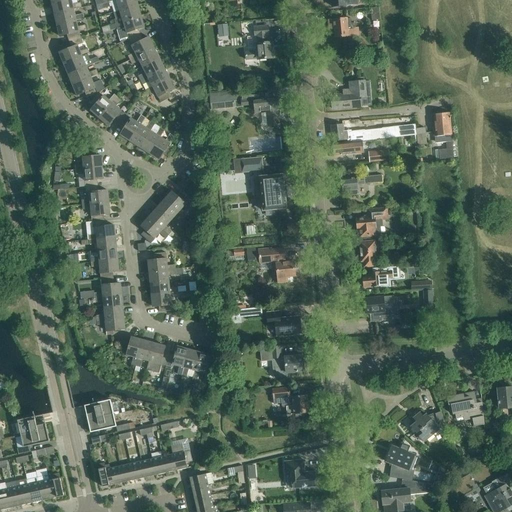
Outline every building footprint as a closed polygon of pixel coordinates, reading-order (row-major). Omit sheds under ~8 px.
[(71,0),(63,0),(52,3),(54,14),(73,9),(81,7),(80,3),(72,5),(71,0)] [(136,0),(115,0),(109,2),(110,7),(112,6),(114,12),(138,5),(136,0)] [(138,5),(114,12),(116,19),(114,19),(114,20),(115,24),(141,16),(138,5)] [(379,7),(371,8),(372,20),(380,20),(379,7)] [(75,16),(73,9),(54,14),(57,25),(76,21),(84,19),(83,14),(75,16)] [(144,27),(141,16),(115,24),(121,43),(129,40),(140,35),(138,29),(144,27)] [(335,37),(358,35),(357,28),(355,28),(354,23),(347,24),(347,19),(328,21),(329,29),(334,29),(335,37)] [(77,27),(76,21),(57,25),(59,36),(67,35),(69,41),(80,37),(79,32),(86,30),(85,25),(77,27)] [(226,25),(217,25),(218,35),(227,34),(226,25)] [(268,27),(258,27),(254,28),(255,36),(257,36),(257,44),(257,50),(245,51),(246,60),(258,59),(273,58),(271,43),(265,43),(264,35),(268,35),(268,27)] [(140,35),(129,40),(132,46),(135,52),(128,56),(130,60),(154,48),(149,37),(143,40),(140,35)] [(80,37),(69,41),(71,48),(59,53),(64,64),(89,53),(88,48),(84,42),(82,43),(80,37)] [(159,58),(154,48),(130,60),(132,64),(139,61),(142,67),(159,58)] [(90,53),(89,53),(64,64),(68,74),(94,63),(99,61),(97,57),(85,62),(82,56),(90,53)] [(159,58),(142,67),(145,73),(138,76),(140,80),(164,68),(159,58)] [(94,64),(94,63),(68,74),(72,85),(98,74),(96,69),(89,73),(86,67),(94,64)] [(170,78),(164,68),(140,80),(142,85),(150,81),(152,87),(153,87),(170,78)] [(87,98),(89,100),(99,92),(104,88),(103,85),(101,80),(93,83),(91,77),(98,74),(72,85),(77,96),(85,92),(87,98)] [(153,87),(152,87),(145,90),(148,95),(155,91),(161,103),(172,97),(169,92),(175,89),(170,78),(153,87)] [(351,94),(331,96),(333,109),(361,107),(360,98),(366,97),(365,81),(350,82),(351,94)] [(269,126),(270,126),(280,125),(280,123),(279,123),(277,110),(278,110),(277,100),(272,100),(272,93),(256,95),(256,90),(241,91),(211,94),(211,98),(212,110),(256,105),(256,112),(267,111),(269,126)] [(102,97),(99,92),(89,100),(90,102),(95,106),(90,111),(99,119),(117,97),(114,94),(108,100),(103,96),(102,97)] [(121,101),(117,97),(99,119),(108,126),(113,121),(118,125),(126,115),(116,106),(121,101)] [(454,158),(452,135),(449,113),(433,115),(437,144),(446,143),(447,149),(439,150),(440,159),(454,158)] [(126,115),(118,125),(124,129),(120,135),(130,141),(141,125),(145,118),(140,115),(136,122),(126,115)] [(146,128),(141,125),(130,141),(139,148),(150,131),(154,124),(150,121),(146,128)] [(343,124),(331,125),(332,136),(332,141),(342,140),(347,140),(348,143),(352,142),(351,132),(351,130),(344,131),(343,124)] [(355,132),(351,132),(352,142),(364,141),(416,135),(415,125),(389,128),(382,129),(369,130),(355,132)] [(156,134),(150,131),(139,148),(149,154),(160,137),(164,130),(160,128),(156,134)] [(416,129),(417,136),(418,145),(426,144),(425,128),(416,129)] [(160,137),(149,154),(159,160),(163,154),(168,157),(175,146),(170,143),(174,136),(169,134),(165,140),(160,137)] [(342,143),(332,144),(334,156),(344,155),(350,155),(365,153),(364,141),(352,142),(348,143),(342,143)] [(75,170),(102,167),(101,155),(95,156),(94,150),(81,151),(83,164),(75,165),(75,170)] [(382,151),(369,152),(370,161),(383,160),(382,151)] [(242,173),(263,171),(262,158),(240,160),(242,173)] [(104,179),(102,167),(75,170),(76,175),(84,174),(85,187),(98,185),(97,179),(104,179)] [(287,209),(284,187),(283,175),(260,177),(260,178),(254,178),(254,183),(260,183),(263,211),(287,209)] [(381,175),(364,177),(341,179),(342,191),(357,190),(357,185),(381,182),(381,175)] [(98,185),(85,187),(86,193),(88,193),(89,199),(81,200),(82,205),(109,202),(108,190),(98,191),(98,185)] [(172,191),(164,200),(184,218),(187,214),(181,209),(190,199),(180,191),(176,196),(172,191)] [(164,200),(156,209),(170,221),(175,216),(181,221),(184,218),(164,200)] [(110,214),(109,202),(82,205),(82,209),(90,209),(92,221),(104,220),(104,214),(110,214)] [(361,236),(370,235),(380,234),(380,227),(382,226),(381,215),(388,214),(387,207),(366,209),(366,210),(368,210),(368,216),(365,216),(365,219),(357,220),(358,228),(360,228),(361,236)] [(170,221),(156,209),(148,217),(169,235),(172,231),(166,226),(170,221)] [(169,235),(148,217),(141,226),(145,230),(141,235),(151,243),(159,233),(165,239),(169,235)] [(104,220),(92,221),(92,227),(95,227),(96,234),(88,235),(88,239),(116,237),(114,225),(105,226),(104,220)] [(116,237),(88,239),(81,240),(82,245),(97,244),(98,250),(117,248),(116,237)] [(365,266),(374,265),(373,260),(376,259),(375,252),(380,251),(379,241),(360,243),(362,261),(365,261),(365,266)] [(247,248),(248,262),(256,261),(255,247),(247,248)] [(117,248),(98,250),(98,257),(90,258),(91,262),(118,259),(117,248)] [(265,249),(258,250),(260,264),(276,262),(278,277),(279,277),(279,282),(287,281),(286,277),(295,276),(294,262),(284,263),(283,260),(285,259),(284,249),(272,250),(272,249),(265,249)] [(149,272),(175,269),(175,264),(167,265),(166,253),(154,254),(154,260),(148,261),(149,272)] [(119,271),(118,259),(91,262),(91,267),(99,266),(101,279),(113,278),(113,272),(119,271)] [(362,278),(363,286),(364,287),(371,287),(381,286),(381,285),(387,284),(387,278),(398,277),(398,267),(386,268),(386,267),(373,268),(373,272),(370,273),(370,276),(363,277),(362,278)] [(175,269),(149,272),(150,284),(169,282),(168,275),(176,274),(175,269)] [(113,278),(101,279),(102,292),(94,293),(94,297),(122,295),(120,283),(114,284),(113,278)] [(169,282),(150,284),(151,295),(178,292),(177,287),(170,288),(169,282)] [(433,312),(432,291),(424,291),(426,312),(433,312)] [(178,292),(151,295),(152,307),(159,306),(160,312),(172,311),(171,298),(178,297),(178,292)] [(122,295),(94,297),(95,303),(103,302),(104,308),(123,306),(122,295)] [(364,299),(366,314),(372,313),(372,320),(380,319),(379,316),(396,315),(394,296),(364,299)] [(123,306),(104,308),(104,315),(96,316),(97,320),(124,317),(123,306)] [(277,335),(281,335),(284,334),(284,336),(292,335),(292,333),(301,333),(299,317),(280,319),(280,312),(267,313),(268,326),(276,325),(277,335)] [(418,331),(428,331),(429,316),(419,316),(418,331)] [(124,317),(97,320),(97,324),(97,325),(106,325),(106,331),(113,330),(125,329),(124,317)] [(135,366),(143,340),(132,337),(127,355),(133,357),(131,365),(135,366)] [(143,340),(135,366),(136,366),(140,368),(142,360),(148,362),(154,343),(143,340)] [(154,343),(148,362),(146,369),(151,370),(153,363),(165,366),(169,354),(163,352),(165,346),(154,343)] [(175,355),(169,354),(165,366),(171,368),(172,365),(179,366),(177,374),(181,376),(188,349),(178,346),(175,355)] [(281,346),(271,347),(255,349),(257,362),(267,361),(268,367),(273,366),(274,378),(287,376),(287,373),(304,371),(303,355),(282,357),(281,346)] [(188,349),(181,376),(186,377),(188,369),(194,370),(196,371),(201,352),(188,349)] [(196,371),(194,370),(192,378),(197,380),(199,372),(206,374),(204,381),(210,383),(213,371),(207,369),(211,355),(201,352),(196,371)] [(289,387),(272,389),(274,404),(282,403),(282,406),(284,407),(286,407),(287,415),(308,413),(307,395),(290,396),(289,387)] [(511,387),(497,389),(499,409),(511,407),(511,412),(511,387)] [(474,392),(463,394),(447,397),(449,407),(451,407),(453,417),(455,416),(455,419),(469,416),(470,419),(473,418),(474,426),(484,424),(482,398),(475,399),(474,392)] [(88,420),(114,414),(110,399),(102,401),(102,399),(93,399),(93,398),(92,399),(95,412),(86,414),(88,420)] [(447,428),(444,421),(441,411),(428,416),(426,414),(423,416),(420,412),(410,421),(413,425),(411,427),(424,442),(439,430),(440,431),(447,428)] [(21,434),(47,429),(45,423),(36,425),(33,412),(25,416),(25,418),(17,420),(21,434)] [(114,414),(88,420),(91,432),(117,426),(116,426),(114,414)] [(129,423),(116,426),(117,426),(118,432),(130,429),(129,423)] [(47,429),(21,434),(24,447),(17,448),(19,454),(31,452),(30,446),(49,441),(47,429)] [(104,442),(103,436),(91,438),(93,444),(104,442)] [(398,478),(416,482),(421,482),(423,474),(408,472),(414,455),(407,452),(409,446),(402,443),(399,449),(392,446),(386,461),(400,467),(398,478)] [(173,454),(177,470),(188,468),(182,444),(171,447),(173,455),(173,454)] [(53,447),(42,449),(43,455),(55,453),(53,447)] [(156,475),(167,472),(163,457),(162,451),(151,454),(153,459),(156,475)] [(173,455),(163,457),(167,472),(177,470),(173,454),(173,455)] [(156,475),(153,459),(142,462),(145,477),(156,475)] [(284,461),(285,471),(285,474),(291,474),(292,479),(296,479),(297,487),(292,488),(306,487),(316,487),(315,471),(305,472),(304,460),(284,461)] [(142,462),(131,464),(135,480),(145,477),(142,462)] [(135,480),(131,464),(121,466),(124,482),(135,480)] [(121,466),(110,469),(114,484),(124,482),(121,466)] [(254,466),(246,466),(248,478),(255,478),(254,466)] [(114,484),(110,469),(106,470),(106,468),(99,469),(103,487),(114,484)] [(490,507),(491,507),(493,511),(498,511),(507,507),(507,505),(511,502),(511,487),(511,486),(511,485),(511,470),(511,471),(495,480),(499,488),(484,496),(490,507)] [(192,488),(208,484),(205,474),(190,477),(192,488)] [(436,475),(432,484),(433,484),(436,485),(443,478),(436,475)] [(60,478),(49,480),(53,498),(64,496),(60,478)] [(32,503),(28,485),(27,479),(16,481),(17,483),(21,505),(32,503)] [(53,498),(49,480),(38,483),(43,500),(53,498)] [(421,482),(416,482),(415,488),(409,489),(409,488),(382,491),(383,505),(384,505),(384,511),(390,511),(405,510),(404,503),(412,502),(411,494),(429,492),(429,484),(421,482)] [(21,505),(17,483),(6,486),(7,490),(11,508),(21,505)] [(38,483),(28,485),(32,503),(43,500),(38,483)] [(208,484),(192,488),(194,498),(210,495),(208,488),(208,484)] [(7,490),(0,491),(0,508),(0,510),(11,508),(7,490)] [(210,495),(194,498),(197,509),(212,505),(210,495)] [(308,511),(308,503),(284,505),(284,511),(308,511)]
